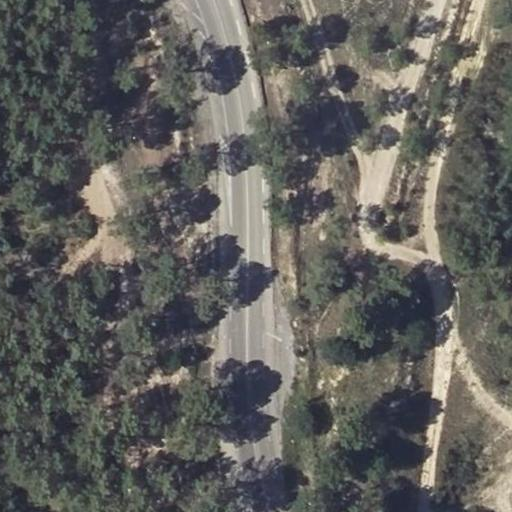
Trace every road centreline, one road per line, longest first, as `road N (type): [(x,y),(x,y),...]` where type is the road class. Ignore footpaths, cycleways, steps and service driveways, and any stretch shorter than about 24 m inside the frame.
road 1 (track): [(422,511),(444,354),(442,290),(436,266),(374,246),(363,234),(372,192),(308,0)]
road 2 (track): [(170,511),(62,0)]
road 3 (primary): [(218,0),(241,65),(253,203),(248,373),(278,511)]
road 4 (track): [(436,266),(429,215),(479,0)]
road 5 (track): [(431,0),(372,192)]
